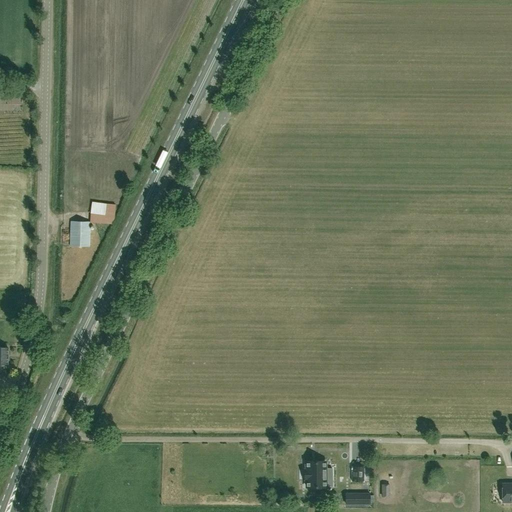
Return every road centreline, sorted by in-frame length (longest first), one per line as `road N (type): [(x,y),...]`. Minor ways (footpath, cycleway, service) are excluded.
road 1 (unclassified): [(43,511),(92,383),(277,0)]
road 2 (primary): [(20,475),(244,0)]
road 3 (unclassified): [(2,429),(38,311),(45,0)]
